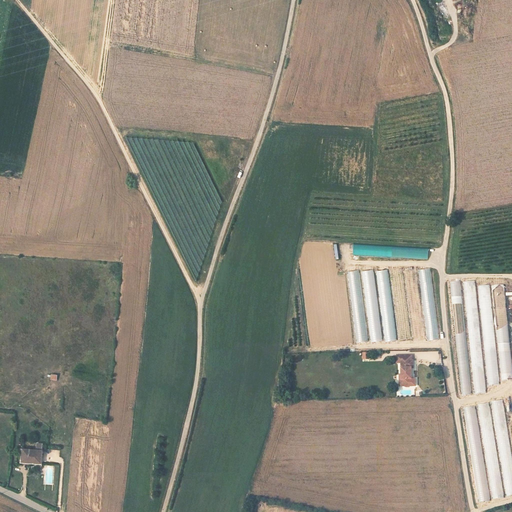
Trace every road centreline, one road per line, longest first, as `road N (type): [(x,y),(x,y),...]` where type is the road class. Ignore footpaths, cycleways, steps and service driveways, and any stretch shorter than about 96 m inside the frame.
road 1 (residential): [(162,511),(194,400),(200,303),(272,90),(291,0)]
road 2 (track): [(413,0),(447,96),(453,156),(442,275),(473,511)]
road 3 (track): [(200,303),(98,99),(17,0)]
